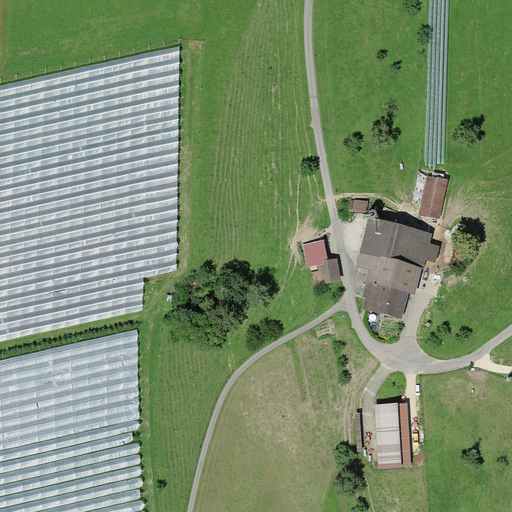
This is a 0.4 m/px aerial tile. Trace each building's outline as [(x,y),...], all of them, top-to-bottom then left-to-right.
[(427,179),(419,217),(437,221),(445,183),(427,179)] [(351,203),(347,216),(363,220),(367,207),(351,203)] [(369,223),(357,269),(368,272),(365,284),(405,294),(412,296),(419,271),(421,272),(430,239),(369,223)] [(320,247),(307,249),(310,267),(316,266),(317,274),(311,275),(314,288),(337,285),(334,263),(323,265),(320,247)] [(433,276),(431,282),(439,284),(441,278),(433,276)] [(405,294),(365,284),(361,300),(365,301),(362,312),(398,321),(405,294)] [(375,410),(379,468),(407,466),(402,408),(375,410)]
